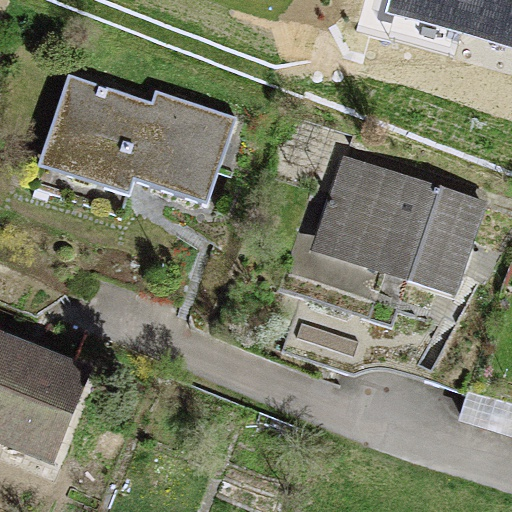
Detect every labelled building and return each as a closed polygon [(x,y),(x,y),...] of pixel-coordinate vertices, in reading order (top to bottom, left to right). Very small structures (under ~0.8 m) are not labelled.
[(511,42),(511,0),(392,0),(389,13),(511,42)] [(153,107),(70,78),(34,187),(122,216),(133,183),(206,207),(235,121),(157,94),(153,107)] [(451,296),(482,205),(347,161),(322,238),(299,231),(279,293),(366,322),(386,260),(412,268),(407,282),(451,296)] [(487,336),(454,325),(427,383),(468,396),(487,336)] [(511,334),(491,328),(475,377),(511,389),(511,334)] [(1,346),(0,349),(0,428),(6,431),(2,440),(21,448),(10,475),(43,488),(54,461),(46,458),(78,377),(1,346)]
